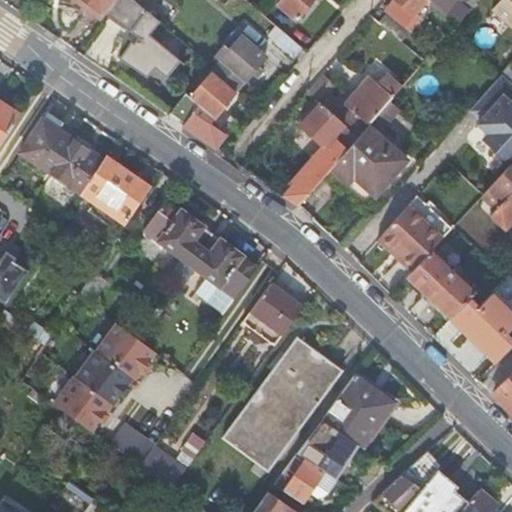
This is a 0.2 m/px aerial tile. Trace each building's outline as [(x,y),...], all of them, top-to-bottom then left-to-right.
[(70,0),(101,21),(104,16),(116,0),(70,0)] [(143,10),(131,0),(116,0),(104,16),(138,39),(133,45),(131,44),(119,61),(146,80),(154,70),(166,80),(179,63),(183,66),(184,65),(149,36),(159,23),(143,10)] [(131,0),(143,10),(150,0),(131,0)] [(315,0),(282,0),(277,6),(296,22),(315,0)] [(454,0),(396,0),(395,1),(399,5),(380,26),(401,43),(419,22),(414,17),(426,3),(456,28),(469,13),(454,0)] [(511,0),(502,0),(491,13),(511,30),(511,0)] [(293,62),(303,51),(276,28),(268,37),(274,41),(272,44),(293,62)] [(228,52),(214,69),(240,90),(265,60),(236,35),(224,49),(228,52)] [(511,65),(501,77),(511,86),(511,65)] [(185,95),(168,117),(215,150),(226,137),(210,125),(240,90),(214,69),(189,98),(185,95)] [(321,107),(357,140),(367,128),(388,105),(403,88),(389,76),(379,87),(369,79),(344,108),(346,109),(346,110),(330,96),(321,107)] [(511,86),(501,77),(469,112),(480,123),(477,126),(487,136),(493,141),(493,152),(509,166),(511,163),(511,107),(508,104),(511,99),(511,86)] [(323,78),(308,95),(317,103),(320,106),(329,95),(335,88),(323,78)] [(300,129),(322,147),(290,184),(293,187),(284,198),(298,207),(331,170),(357,140),(321,107),(320,106),(317,103),(305,115),(309,119),(300,129)] [(0,147),(19,118),(0,105),(0,147)] [(367,128),(371,132),(379,124),(384,128),(397,113),(388,105),(367,128)] [(15,151),(36,165),(59,132),(38,117),(15,151)] [(361,185),(391,150),(371,132),(367,128),(357,140),(331,170),(348,184),(353,178),(361,185)] [(59,132),(36,165),(81,195),(87,186),(103,162),(59,132)] [(482,141),(493,152),(493,141),(487,136),(482,141)] [(406,163),(391,150),(361,185),(375,197),(406,163)] [(97,197),(128,221),(149,189),(106,159),(103,162),(87,186),(99,195),(97,197)] [(507,169),(493,184),(508,197),(499,206),(489,217),(503,231),(511,220),(511,163),(509,166),(507,169)] [(493,184),(485,193),(499,206),(508,197),(493,184)] [(210,238),(211,237),(164,202),(142,232),(188,267),(201,251),(192,244),(202,232),(210,238)] [(406,209),(377,242),(391,255),(394,252),(413,270),(430,252),(441,240),(406,209)] [(256,270),(211,237),(210,238),(218,244),(208,257),(201,251),(188,267),(177,282),(184,288),(196,272),(205,279),(233,300),(234,301),(241,290),(256,270)] [(406,278),(450,320),(466,304),(469,301),(474,295),(430,252),(413,270),(406,278)] [(233,300),(205,279),(193,295),(221,316),(233,300)] [(274,347),(302,309),(269,286),(242,324),(274,347)] [(466,304),(450,320),(498,367),(511,352),(511,341),(506,336),(511,329),(511,318),(490,297),(478,309),(469,301),(466,304)] [(115,326),(95,353),(131,380),(133,381),(139,373),(144,365),(153,354),(115,326)] [(268,473),(342,373),(296,340),(223,439),(268,473)] [(74,379),(110,406),(111,407),(119,396),(125,388),(131,380),(95,353),(93,352),(74,379)] [(20,384),(34,364),(25,357),(10,377),(20,384)] [(144,365),(139,373),(143,376),(148,369),(144,365)] [(392,404),(353,376),(321,421),(358,447),(360,449),(392,404)] [(511,377),(493,396),(511,414),(511,377)] [(52,407),(90,433),(98,422),(104,414),(110,406),(74,379),(72,379),(52,407)] [(125,388),(119,396),(123,399),(129,391),(125,388)] [(107,417),(104,414),(98,422),(102,425),(107,417)] [(54,427),(68,437),(77,425),(62,415),(54,427)] [(333,480),(358,447),(321,421),(296,455),(322,473),(333,480)] [(108,446),(139,468),(153,449),(154,447),(123,425),(108,446)] [(182,452),(193,460),(203,445),(193,437),(182,452)] [(158,452),(153,449),(139,468),(171,491),(185,471),(181,468),(177,473),(154,457),(158,452)] [(181,468),(158,452),(154,457),(177,473),(181,468)] [(461,511),(469,504),(454,492),(458,488),(437,472),(441,466),(426,452),(370,505),(379,511),(461,511)] [(322,473),(296,455),(274,485),(301,504),(308,494),(322,473)] [(322,473),(308,494),(317,500),(323,500),(327,495),(336,482),(333,480),(322,473)] [(461,511),(488,511),(495,505),(478,491),(469,504),(461,511)] [(253,511),(290,511),(267,495),(253,511)]
